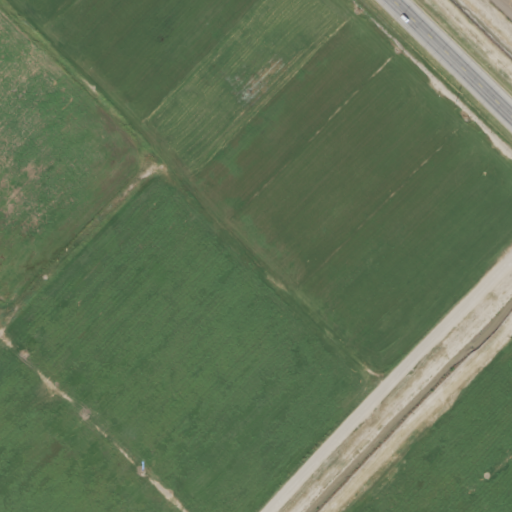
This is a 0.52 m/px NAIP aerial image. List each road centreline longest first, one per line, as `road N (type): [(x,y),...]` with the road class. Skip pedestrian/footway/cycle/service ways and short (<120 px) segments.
road 1 (track): [(511,266),(266,511)]
road 2 (trunk): [(511,113),(393,0)]
